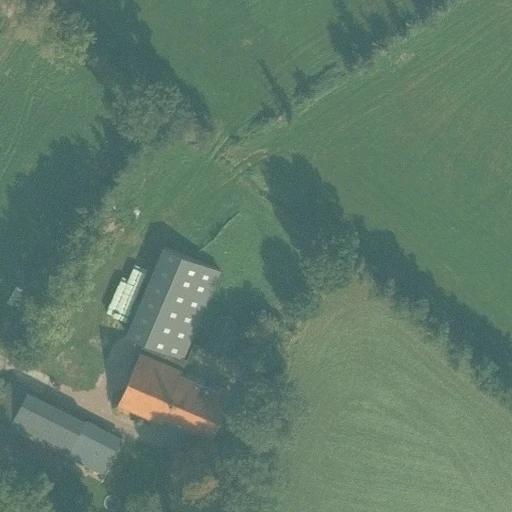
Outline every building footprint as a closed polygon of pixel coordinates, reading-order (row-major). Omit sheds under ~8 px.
[(162,417),(166,419),(184,376),(180,375),(186,360),(183,359),(220,272),(165,248),(128,334),(144,341),(126,384),(118,403),(161,421),(162,417)] [(106,373),(130,324),(97,308),(73,357),(106,373)] [(234,322),(218,315),(203,349),(219,356),(234,322)] [(212,439),(223,414),(186,399),(194,380),(184,376),(166,419),(212,439)] [(186,399),(223,414),(230,396),(194,380),(186,399)] [(7,381),(0,395),(0,421),(65,453),(93,466),(110,433),(30,389),(29,391),(7,381)]
